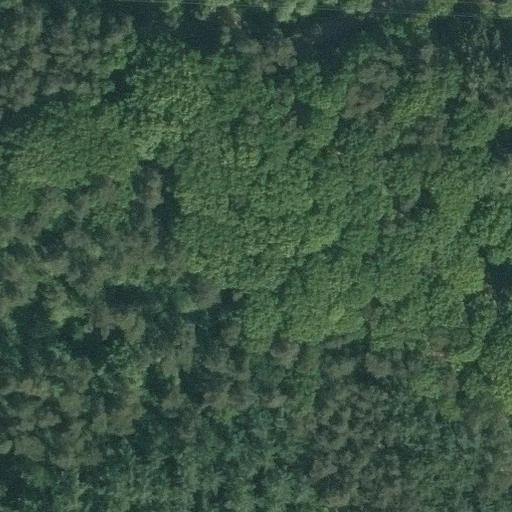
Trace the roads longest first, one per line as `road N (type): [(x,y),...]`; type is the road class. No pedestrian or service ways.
road 1 (track): [(494,440),(454,259),(417,0)]
road 2 (track): [(391,0),(157,109)]
road 3 (track): [(157,109),(0,151)]
